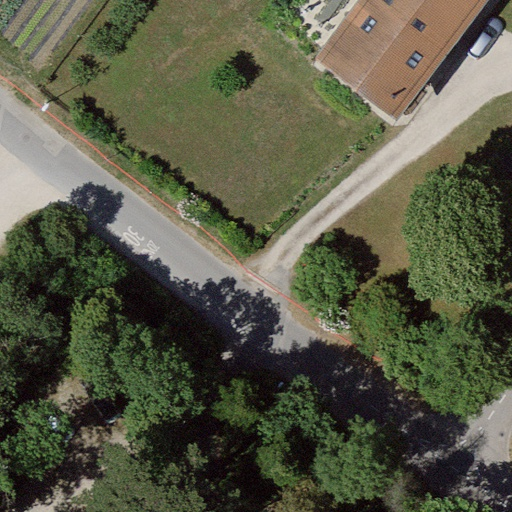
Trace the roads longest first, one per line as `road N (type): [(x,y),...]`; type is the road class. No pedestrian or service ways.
road 1 (residential): [(511,511),(0,116)]
road 2 (unknown): [(245,303),(211,337),(205,377),(236,511)]
